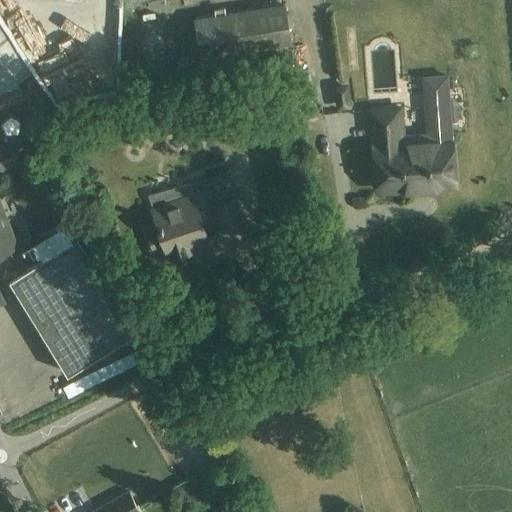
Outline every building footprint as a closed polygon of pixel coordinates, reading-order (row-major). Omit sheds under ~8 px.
[(196,18),(203,57),(292,43),(285,4),(196,18)] [(399,107),(372,109),(377,168),(378,188),(455,182),(453,163),(452,140),(450,122),(454,120),(458,117),(460,113),(459,104),(457,100),(453,98),(448,96),(447,76),(422,78),(427,142),(410,143),(409,134),(401,135),(399,107)] [(17,81),(0,87),(0,107),(24,99),(17,81)] [(352,107),(348,84),(334,87),(337,109),(352,107)] [(40,85),(31,91),(43,109),(52,103),(40,85)] [(151,110),(124,117),(128,135),(156,128),(151,110)] [(302,123),(301,112),(288,113),(289,125),(302,123)] [(0,122),(7,135),(19,128),(11,115),(0,121),(0,122)] [(69,128),(61,140),(70,146),(78,133),(69,128)] [(16,154),(0,160),(0,177),(22,168),(16,154)] [(54,182),(38,190),(45,205),(61,197),(54,182)] [(160,226),(148,230),(155,249),(166,245),(170,256),(194,248),(192,241),(207,235),(189,182),(173,188),(177,202),(155,210),(160,226)] [(214,205),(216,211),(223,230),(246,222),(237,197),(214,205)] [(0,251),(17,245),(0,200),(0,251)] [(68,374),(137,331),(79,237),(24,271),(23,268),(2,276),(10,296),(18,293),(68,374)] [(139,345),(59,385),(65,396),(145,356),(139,345)] [(200,472),(211,491),(230,480),(219,460),(200,472)] [(94,511),(140,511),(129,492),(94,511)] [(246,511),(240,499),(220,510),(220,511),(246,511)]
